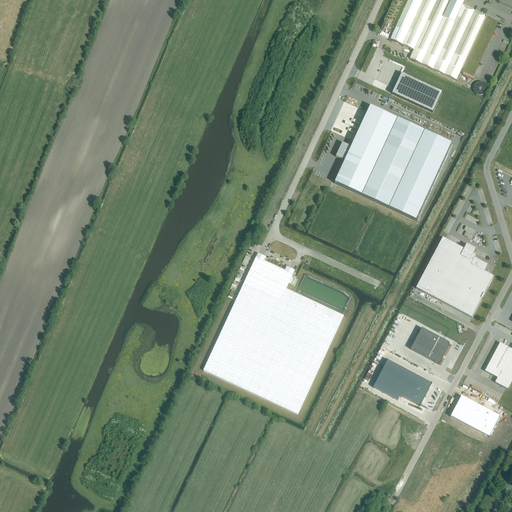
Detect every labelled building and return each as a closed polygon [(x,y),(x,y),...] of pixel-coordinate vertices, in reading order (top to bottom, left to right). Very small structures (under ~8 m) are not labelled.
[(414,50),(410,59),(456,81),(461,71),(475,41),(486,16),(470,9),(463,5),(464,3),(458,0),(451,0),(408,0),(390,40),(414,50)] [(394,49),(391,54),(406,60),(408,55),(394,49)] [(400,73),(391,94),(431,113),(441,92),(400,73)] [(473,88),(473,89),(473,91),(474,92),(475,94),(476,95),(477,95),(479,96),(480,96),(482,95),(484,94),(485,93),(486,92),(486,91),(487,89),(487,88),(486,87),(486,85),(484,84),(483,83),(482,82),(481,82),(479,82),(478,82),(476,83),(475,84),(474,85),(473,86),(473,88)] [(345,162),(335,184),(416,221),(451,144),(370,107),(352,148),(342,143),(336,157),(345,162)] [(472,318),(494,277),(484,272),(488,265),(475,258),(476,256),(473,254),(474,252),(470,250),(465,247),(464,250),(443,238),(416,289),(472,318)] [(298,415),(344,316),(286,289),(289,284),(294,286),(297,280),(292,277),(293,275),(256,258),(203,371),(298,415)] [(422,329),(411,350),(439,365),(450,344),(422,329)] [(511,349),(500,343),(485,371),(497,378),(495,383),(508,390),(511,382),(511,349)] [(388,361),(373,388),(398,401),(400,396),(420,406),(422,403),(421,403),(424,397),(425,398),(429,389),(429,388),(430,386),(430,387),(431,384),(388,361)] [(462,397),(451,417),(484,435),(489,438),(500,417),(462,397)] [(451,417),(440,437),(473,455),(484,435),(451,417)]
